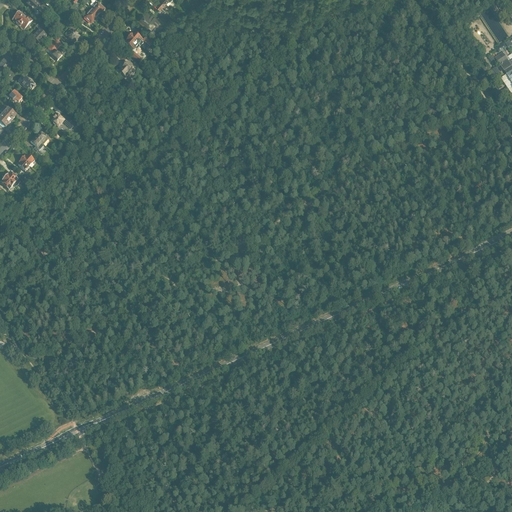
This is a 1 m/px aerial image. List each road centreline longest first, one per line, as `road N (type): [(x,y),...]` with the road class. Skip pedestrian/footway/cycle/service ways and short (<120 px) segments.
road 1 (primary): [(0,466),(511,235)]
road 2 (track): [(0,283),(338,0)]
road 3 (track): [(219,511),(244,509),(511,265)]
road 4 (track): [(60,81),(209,105),(304,206)]
road 5 (track): [(418,350),(483,422),(494,461),(485,482)]
